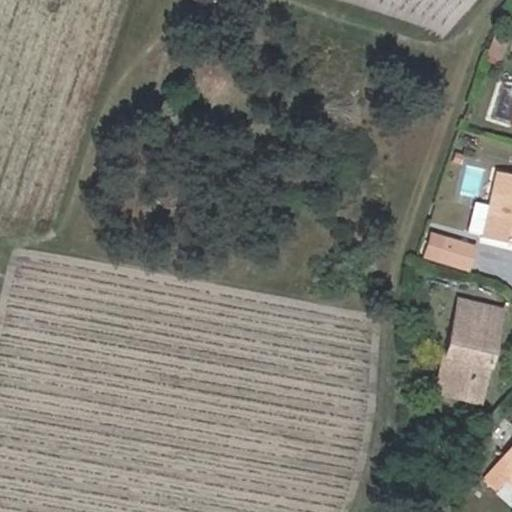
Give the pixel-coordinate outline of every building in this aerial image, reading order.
[(497,59),(505,41),(494,36),(487,55),(497,59)] [(511,176),(495,172),(479,238),(511,245),(511,176)] [(438,249),(442,237),(430,233),(426,245),(438,249)] [(466,272),(474,246),(442,237),(438,249),(426,245),(422,258),(466,272)] [(477,404),(500,310),(457,299),(442,357),(450,359),(441,394),(477,404)] [(441,394),(450,359),(442,357),(434,393),(441,394)] [(511,444),(484,478),(496,487),(505,476),(511,468),(511,444)]
